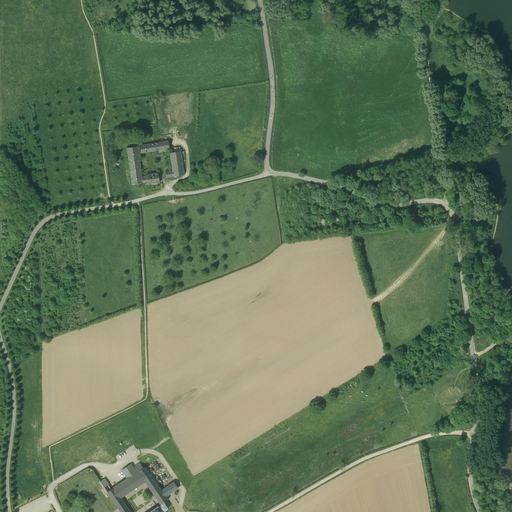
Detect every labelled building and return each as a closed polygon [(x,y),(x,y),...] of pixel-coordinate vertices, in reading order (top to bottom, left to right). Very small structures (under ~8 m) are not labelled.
[(165,141),(139,146),(140,149),(141,153),(158,150),(159,153),(170,151),(168,141),(165,141)] [(142,183),(143,182),(142,179),(138,150),(140,149),(139,146),(126,148),(131,180),(132,185),(142,183)] [(184,175),(183,170),(180,151),(170,152),(172,170),(165,171),(166,178),(184,175)] [(146,178),(142,179),(143,182),(147,182),(147,184),(159,182),(158,173),(146,174),(146,178)] [(160,503),(147,511),(162,511),(166,510),(162,504),(167,501),(165,497),(168,494),(170,493),(178,488),(175,484),(170,476),(166,478),(170,484),(161,490),(145,467),(139,471),(136,465),(134,462),(130,464),(121,470),(127,478),(111,488),(106,482),(110,479),(108,477),(108,476),(102,467),(101,467),(99,464),(92,469),(100,482),(107,492),(120,511),(130,511),(120,498),(129,492),(131,494),(136,491),(134,489),(141,484),(142,487),(147,484),(160,503)]
